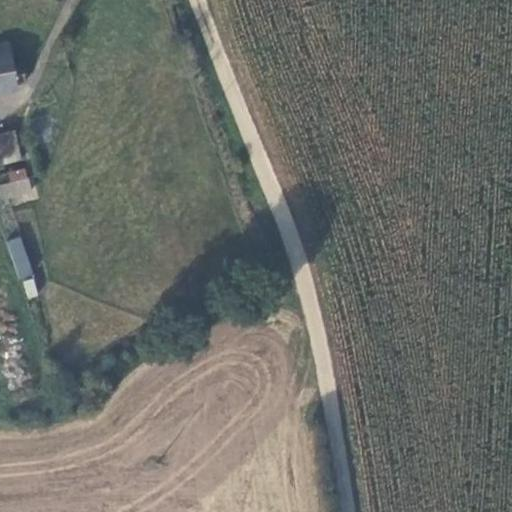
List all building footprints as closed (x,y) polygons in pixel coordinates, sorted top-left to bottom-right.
[(0,46),(0,56),(12,55),(12,45),(0,46)] [(0,93),(18,89),(18,84),(23,83),(22,68),(13,69),(12,55),(0,56),(0,93)] [(0,164),(16,162),(18,134),(0,135),(0,164)] [(8,187),(25,183),(23,171),(6,175),(8,187)] [(28,197),(25,183),(8,187),(0,189),(0,192),(2,204),(28,197)] [(7,245),(21,285),(36,281),(22,240),(7,245)] [(156,348),(200,322),(194,309),(149,335),(156,348)]
